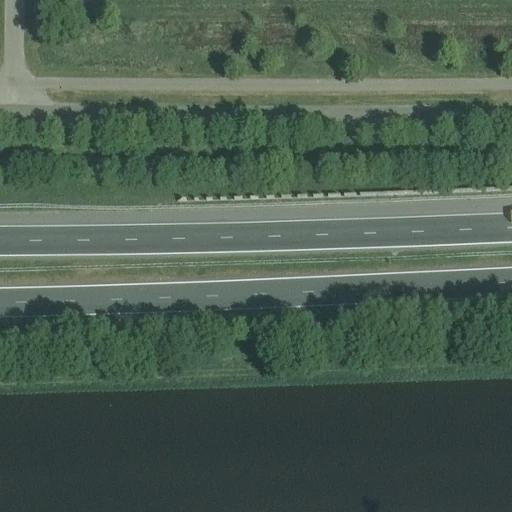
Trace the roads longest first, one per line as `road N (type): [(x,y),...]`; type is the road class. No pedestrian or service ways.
road 1 (motorway): [(0,304),(511,284)]
road 2 (motorway): [(511,231),(0,245)]
road 3 (tertiary): [(511,116),(0,117)]
